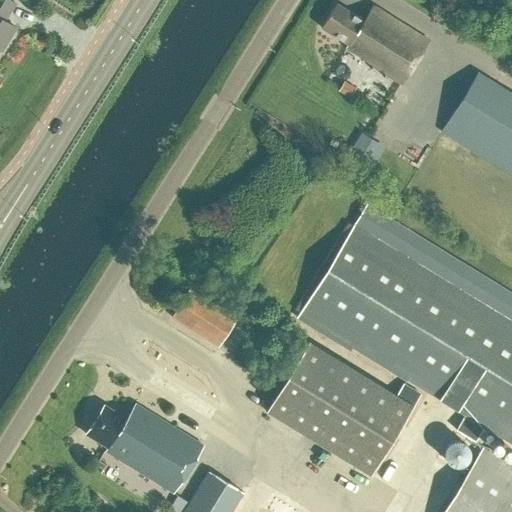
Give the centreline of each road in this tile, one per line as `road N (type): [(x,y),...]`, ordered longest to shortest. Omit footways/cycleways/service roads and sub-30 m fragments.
road 1 (unclassified): [(0,453),(286,0)]
road 2 (unknown): [(94,303),(351,511)]
road 3 (primary): [(0,222),(142,0)]
road 4 (unknown): [(348,0),(511,91)]
